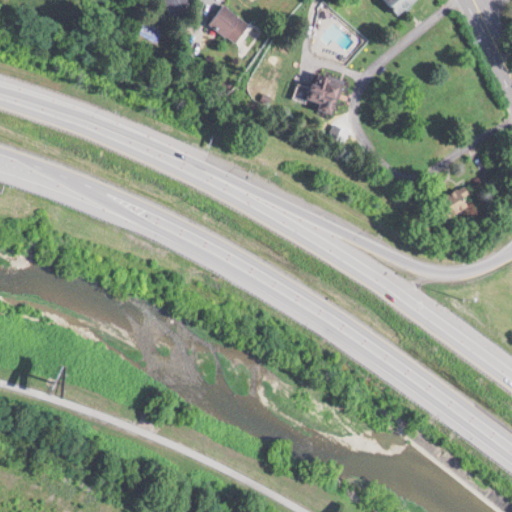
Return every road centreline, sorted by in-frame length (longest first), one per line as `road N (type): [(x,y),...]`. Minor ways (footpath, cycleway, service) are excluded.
road 1 (motorway): [(0,155),(110,195),(224,251),(511,443)]
road 2 (motorway): [(511,378),(317,239),(149,139)]
road 3 (motorway): [(511,250),(458,269),(408,259),(149,139)]
road 4 (residential): [(455,0),(362,78),(352,117),(358,139),(402,172),(422,172),(511,116)]
road 5 (motorway): [(149,139),(0,82)]
